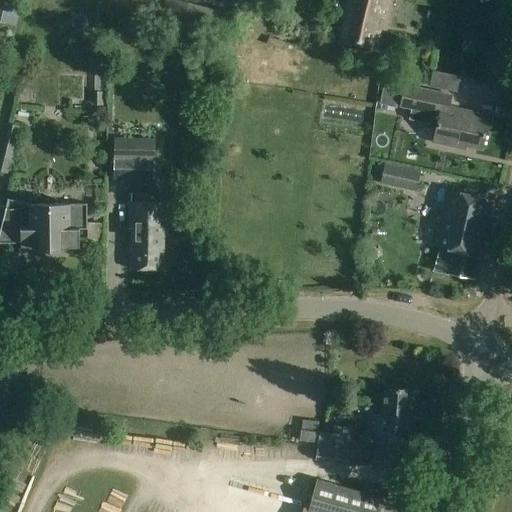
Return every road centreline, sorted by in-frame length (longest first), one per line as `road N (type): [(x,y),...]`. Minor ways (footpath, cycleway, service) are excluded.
road 1 (tertiary): [(481,343),(388,314),(333,307),(0,317)]
road 2 (unclassified): [(439,511),(481,343)]
road 3 (unclassified): [(481,343),(511,198)]
